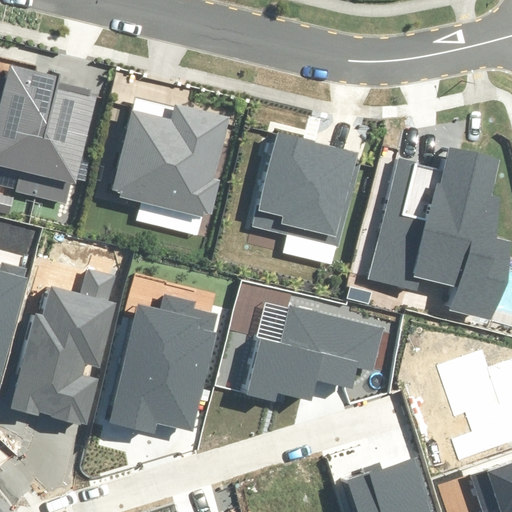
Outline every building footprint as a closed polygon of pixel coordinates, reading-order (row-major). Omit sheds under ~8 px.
[(58,77),(7,66),(0,96),(0,164),(19,168),(14,192),(71,204),(94,98),(55,90),(58,77)] [(212,220),(222,181),(217,180),(232,118),(173,104),(169,118),(126,107),(105,195),(212,220)] [(334,266),(357,154),(272,137),(254,227),(284,233),(280,255),(334,266)] [(447,146),(442,169),(401,159),(372,279),(420,291),(423,279),(459,288),(454,308),(496,318),(511,251),(511,243),(491,238),(502,195),(493,193),(501,159),(447,146)] [(0,375),(25,271),(0,264),(0,375)] [(80,295),(49,287),(42,316),(35,314),(12,406),(85,425),(97,379),(83,375),(86,364),(103,368),(119,304),(106,301),(112,275),(86,269),(80,295)] [(195,299),(162,292),(160,305),(138,301),(113,424),(154,433),(156,423),(195,431),(219,316),(193,311),(195,299)] [(384,324),(286,302),(277,341),(260,337),(247,394),(275,400),(277,391),(311,399),(316,380),(354,389),(359,370),(373,374),(384,324)] [(437,511),(418,452),(344,476),(355,511),(437,511)] [(511,511),(511,462),(468,477),(479,511),(494,511),(499,511),(511,511)]
